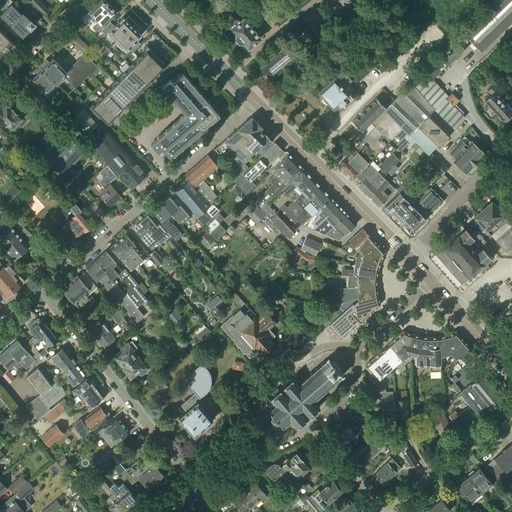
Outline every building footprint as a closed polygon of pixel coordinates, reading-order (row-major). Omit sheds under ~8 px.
[(44,15),(49,10),(38,0),(30,0),(30,1),(44,15)] [(100,0),(89,12),(86,15),(94,22),(97,20),(99,23),(93,29),(97,33),(103,27),(102,26),(116,13),(116,10),(115,9),(118,6),(111,0),(100,0)] [(511,0),(497,0),(463,33),(481,52),(511,22),(511,0)] [(21,15),(11,5),(1,15),(9,23),(22,36),(30,28),(30,29),(35,25),(30,21),(22,13),(21,15)] [(233,19),(229,22),(229,26),(236,34),(235,39),(239,43),(244,43),(248,48),(248,49),(249,48),(261,38),(256,32),(259,30),(257,27),(260,25),(257,21),(258,20),(259,17),(254,12),(251,11),(240,21),(239,20),(236,20),(233,19)] [(0,21),(5,26),(9,23),(1,15),(0,16),(0,21)] [(117,41),(135,23),(129,16),(126,20),(123,17),(114,26),(110,22),(102,30),(106,35),(108,32),(117,41)] [(142,29),(135,23),(117,41),(126,50),(128,48),(132,53),(141,44),(136,40),(141,35),(139,33),(142,29)] [(0,30),(0,57),(13,44),(0,30)] [(76,46),(82,52),(87,47),(81,41),(76,46)] [(449,68),(457,61),(454,58),(464,50),(455,41),(432,63),(424,71),(432,79),(441,71),(440,71),(446,64),(449,68)] [(292,48),(289,45),(288,43),(287,44),(287,45),(261,67),(260,67),(261,69),(261,68),(270,80),(271,81),(272,80),(298,58),(299,58),(300,57),(299,57),(302,55),(294,46),(292,48)] [(503,46),(489,60),(492,63),(506,49),(503,46)] [(147,49),(140,56),(159,75),(168,66),(148,47),(146,48),(147,49)] [(75,88),(96,66),(84,54),(66,72),(53,59),(49,63),(46,60),(40,66),(50,76),(59,85),(65,79),(75,88)] [(140,56),(132,64),(151,83),(159,75),(140,56)] [(132,64),(124,73),(143,91),(151,83),(132,64)] [(49,99),(55,94),(53,92),(59,85),(50,76),(40,66),(34,72),(36,75),(33,79),(46,92),(44,94),(49,99)] [(92,71),(96,75),(100,70),(96,67),(92,71)] [(352,97),(348,93),(352,89),(348,84),(352,81),(341,69),(333,76),(334,78),(318,92),(319,93),(323,98),(322,100),(326,104),(328,103),(332,107),(332,108),(333,109),(337,105),(340,109),(352,97)] [(432,79),(424,71),(411,84),(435,111),(435,110),(454,128),(465,118),(445,99),(448,96),(432,79)] [(143,91),(124,73),(115,81),(134,100),(143,91)] [(183,74),(175,81),(172,78),(162,86),(185,113),(185,114),(151,143),(158,152),(161,148),(170,159),(210,124),(211,125),(219,119),(218,117),(218,116),(219,113),(213,105),(211,106),(183,74)] [(107,90),(126,108),(134,100),(115,81),(107,90)] [(506,123),(511,116),(511,114),(510,113),(511,111),(511,109),(500,96),(503,93),(492,81),(489,83),(492,87),(488,90),(491,94),(485,100),(503,120),(506,123)] [(30,97),(34,92),(25,83),(20,88),(30,97)] [(435,111),(411,84),(385,110),(402,128),(407,134),(402,138),(409,144),(411,146),(416,142),(429,155),(446,137),(454,128),(435,110),(435,111)] [(107,90),(99,98),(118,117),(126,108),(107,90)] [(458,100),(453,94),(453,93),(447,99),(453,105),(459,100),(459,99),(458,100)] [(77,97),(74,100),(80,106),(83,103),(77,97)] [(43,108),(46,105),(46,102),(42,98),(39,98),(36,101),(43,108)] [(118,117),(99,98),(91,106),(110,125),(118,117)] [(362,132),(386,108),(376,99),(353,122),(362,132)] [(19,125),(34,108),(29,104),(19,115),(6,104),(2,108),(2,109),(0,107),(0,118),(11,129),(17,123),(19,125)] [(84,109),(74,117),(87,133),(97,125),(84,109)] [(351,181),(355,177),(389,142),(397,133),(402,128),(385,110),(350,144),(355,149),(338,167),(351,181)] [(257,122),(252,117),(215,149),(223,158),(232,149),(241,158),(236,162),(241,167),(244,163),(255,152),(248,144),(255,137),(253,135),(262,127),(257,121),(257,122)] [(73,124),(69,129),(76,135),(80,131),(73,124)] [(106,130),(105,128),(102,126),(87,139),(91,143),(131,189),(147,175),(106,130)] [(261,152),(273,140),(274,139),(262,127),(263,127),(262,127),(253,135),(255,137),(248,144),(255,152),(259,149),(261,152)] [(377,186),(386,177),(384,176),(395,165),(405,155),(401,152),(409,144),(402,138),(407,134),(402,128),(397,133),(389,142),(355,177),(360,182),(356,186),(367,197),(375,190),(374,189),(377,185),(377,186)] [(39,161),(58,179),(85,149),(66,131),(39,161)] [(485,153),(465,136),(464,137),(464,138),(461,141),(461,140),(456,146),(476,163),(478,161),(484,154),(485,153)] [(260,172),(283,151),(275,142),(258,158),(259,158),(253,164),(260,172)] [(456,158),(453,161),(467,173),(467,172),(473,166),(474,166),(476,163),(456,146),(455,146),(450,153),(456,158)] [(272,184),(288,168),(287,167),(294,160),(287,152),(285,152),(279,158),(281,160),(271,170),(275,174),(268,180),(272,184)] [(433,154),(429,159),(435,165),(439,161),(433,154)] [(186,175),(190,180),(196,187),(218,168),(208,156),(186,175)] [(281,191),(303,169),(294,160),(287,167),(288,168),(272,184),(258,198),(260,199),(256,203),(258,205),(257,205),(261,210),(266,205),(281,190),(281,191)] [(238,178),(248,168),(244,163),(241,167),(236,172),(234,173),(238,178)] [(245,194),(255,185),(251,181),(260,172),(253,164),(248,168),(238,178),(234,182),(245,194)] [(230,176),(231,176),(233,174),(234,173),(236,172),(229,165),(225,169),(225,170),(230,176)] [(387,195),(394,189),(386,181),(398,168),(395,165),(384,176),(386,177),(377,186),(377,185),(374,189),(375,190),(367,197),(378,207),(389,197),(387,195)] [(116,177),(107,166),(99,172),(104,178),(99,182),(105,188),(99,193),(109,205),(120,196),(109,183),(116,177)] [(300,190),(312,178),(303,169),(281,191),(286,195),(296,186),(300,190)] [(238,178),(233,174),(231,176),(230,176),(227,179),(232,184),(234,182),(238,178)] [(304,222),(312,213),(307,208),(308,207),(305,204),(322,188),(312,178),(300,190),(302,193),(292,202),(295,204),(289,210),(296,218),(298,219),(304,222)] [(196,187),(190,180),(176,193),(197,217),(213,203),(221,196),(214,189),(208,195),(207,193),(203,197),(195,188),(196,187)] [(399,219),(412,206),(405,199),(411,194),(401,184),(396,189),(399,192),(385,206),(385,207),(383,209),(389,215),(391,212),(392,213),(392,212),(399,219)] [(61,196),(65,192),(60,186),(56,190),(61,196)] [(318,210),(331,197),(322,188),(305,204),(308,207),(307,208),(312,213),(317,208),(318,210)] [(414,204),(399,220),(406,226),(405,227),(412,233),(413,233),(416,234),(419,231),(419,229),(418,228),(444,201),(430,188),(414,204)] [(169,197),(163,203),(176,219),(178,222),(181,225),(190,218),(187,214),(180,206),(178,207),(169,197)] [(314,228),(338,205),(331,197),(318,210),(317,208),(312,213),(304,222),(314,228)] [(289,210),(295,204),(292,202),(287,207),(284,205),(277,212),(283,218),(291,226),(298,219),(296,218),(289,210)] [(84,231),(92,224),(80,211),(81,210),(75,203),(70,208),(75,215),(65,223),(76,237),(84,231)] [(161,222),(173,236),(176,240),(182,235),(180,231),(172,222),(176,219),(163,203),(155,209),(157,212),(154,214),(161,222)] [(213,203),(197,217),(200,222),(210,233),(219,224),(212,217),(218,209),(213,203)] [(511,225),(511,226),(491,203),(474,217),(506,253),(511,247),(511,225)] [(256,224),(265,215),(264,214),(261,210),(257,205),(247,215),(256,224)] [(324,234),(325,234),(346,213),(338,205),(314,228),(324,234)] [(275,225),(283,218),(277,212),(269,220),(275,225)] [(339,241),(356,224),(346,213),(325,234),(339,241)] [(10,226),(3,216),(0,218),(0,242),(14,259),(28,246),(11,225),(10,226)] [(157,227),(147,216),(140,222),(154,238),(154,239),(156,242),(166,233),(159,225),(157,227)] [(296,231),(291,226),(283,218),(275,225),(269,220),(265,223),(273,231),(275,229),(278,231),(279,230),(288,238),(296,231)] [(41,237),(45,234),(52,228),(45,219),(33,229),(41,237)] [(150,247),(156,242),(154,239),(154,238),(140,222),(133,227),(150,247)] [(32,239),(37,234),(26,224),(21,229),(32,239)] [(226,231),(219,224),(210,233),(217,241),(226,231)] [(208,249),(215,243),(203,227),(195,234),(208,249)] [(57,250),(65,243),(52,228),(45,234),(57,250)] [(371,238),(363,229),(349,241),(357,251),(358,250),(371,238)] [(482,275),(489,269),(486,265),(491,260),(465,230),(443,249),(444,249),(437,256),(462,285),(469,279),(479,271),(482,275)] [(137,264),(145,257),(125,234),(118,241),(127,251),(129,254),(137,264)] [(179,258),(185,253),(172,237),(166,242),(179,258)] [(308,255),(314,256),(320,244),(306,237),(300,249),(308,255)] [(378,270),(378,268),(380,261),(384,252),(371,237),(371,238),(358,250),(361,253),(357,257),(356,257),(354,264),(378,270)] [(131,270),(137,264),(129,254),(127,251),(118,241),(111,247),(131,270)] [(313,262),(314,256),(308,255),(300,249),(297,246),(292,252),(301,259),(302,258),(305,261),(313,262)] [(159,267),(164,262),(154,251),(149,255),(159,267)] [(106,252),(96,260),(109,275),(116,284),(135,308),(136,307),(145,299),(142,295),(143,294),(137,287),(139,285),(125,268),(118,274),(112,267),(116,264),(106,252)] [(200,268),(203,266),(198,260),(196,258),(193,261),(195,262),(200,268)] [(86,268),(87,270),(96,281),(100,278),(104,283),(103,284),(117,300),(122,305),(123,304),(137,322),(144,316),(136,307),(135,308),(116,284),(109,275),(96,260),(86,268)] [(12,268),(8,264),(7,264),(5,266),(7,267),(3,270),(1,269),(0,270),(0,275),(14,291),(23,283),(23,281),(24,280),(12,268)] [(376,278),(378,270),(354,264),(353,272),(343,270),(343,276),(348,276),(350,277),(376,279),(376,278)] [(249,281),(254,277),(248,270),(243,274),(249,281)] [(83,312),(95,301),(89,295),(97,288),(84,273),(79,277),(77,276),(62,289),(74,303),(83,312)] [(14,291),(0,275),(0,290),(6,298),(14,291)] [(348,276),(347,288),(348,288),(350,288),(357,288),(376,287),(376,279),(350,277),(348,276)] [(137,287),(143,294),(148,289),(142,283),(139,285),(137,287)] [(358,299),(377,295),(376,287),(357,288),(350,288),(348,288),(347,288),(340,288),(341,303),(352,300),(358,299)] [(240,308),(245,304),(234,292),(230,296),(240,308)] [(352,303),(343,311),(356,325),(364,318),(380,305),(377,295),(358,299),(353,304),(352,303)] [(245,314),(240,309),(233,315),(234,317),(222,327),(235,342),(239,347),(240,346),(240,348),(244,353),(246,352),(246,354),(249,358),(259,350),(263,353),(274,343),(271,340),(275,336),(269,329),(277,322),(267,311),(258,319),(250,310),(245,314)] [(356,325),(343,311),(341,313),(338,310),(333,314),(336,317),(328,324),(328,325),(324,328),(330,335),(334,332),(340,338),(355,325),(355,326),(356,325)] [(118,324),(123,320),(116,311),(111,315),(118,324)] [(214,328),(220,324),(214,317),(209,322),(214,328)] [(34,321),(29,326),(30,329),(35,336),(29,340),(33,345),(39,341),(45,336),(42,331),(48,327),(47,326),(48,324),(46,322),(44,322),(42,319),(39,322),(37,319),(34,321)] [(97,341),(109,330),(100,319),(88,329),(97,341)] [(123,320),(118,324),(109,330),(97,341),(103,348),(119,335),(117,332),(127,323),(124,319),(123,320)] [(45,336),(39,341),(45,349),(58,339),(56,337),(57,336),(55,333),(53,333),(49,328),(48,327),(42,331),(45,336)] [(200,340),(210,332),(206,327),(196,335),(200,340)] [(299,332),(294,327),(289,331),(303,346),(313,337),(304,328),(299,332)] [(409,347),(413,335),(404,332),(389,345),(405,363),(411,357),(411,355),(411,350),(407,349),(407,346),(409,347)] [(477,357),(469,348),(470,348),(456,332),(447,336),(439,337),(440,361),(441,364),(441,357),(451,354),(456,359),(455,360),(463,368),(466,365),(467,366),(477,357)] [(430,338),(421,337),(413,335),(409,347),(407,346),(407,349),(411,350),(411,355),(415,356),(415,365),(429,364),(430,372),(441,371),(441,364),(440,361),(439,337),(439,338),(430,338)] [(16,340),(14,338),(9,343),(10,345),(7,348),(23,366),(26,369),(35,361),(32,357),(17,339),(16,340)] [(138,348),(132,340),(128,343),(122,348),(123,350),(115,357),(123,367),(138,356),(134,351),(138,348)] [(405,366),(403,364),(405,363),(389,345),(380,353),(393,367),(396,365),(401,370),(405,366)] [(52,358),(48,360),(52,365),(55,362),(57,365),(70,355),(70,353),(68,351),(66,350),(64,347),(51,357),(52,358)] [(23,366),(7,348),(4,350),(2,349),(0,350),(0,358),(9,369),(13,365),(18,371),(23,366)] [(44,356),(48,353),(45,349),(40,354),(41,356),(43,357),(44,356)] [(41,356),(40,354),(38,352),(32,357),(35,361),(38,358),(41,356)] [(388,378),(392,374),(389,371),(393,367),(380,353),(365,366),(372,374),(368,377),(374,384),(378,381),(385,375),(388,378)] [(68,370),(77,364),(70,355),(57,365),(63,372),(63,373),(68,369),(68,370)] [(141,361),(138,356),(123,367),(131,378),(140,371),(141,374),(147,369),(151,366),(146,358),(141,361)] [(332,363),(329,359),(323,364),(322,362),(321,363),(322,364),(318,368),(317,367),(316,368),(317,369),(312,373),(311,372),(310,373),(311,374),(307,378),(306,377),(305,378),(306,379),(301,383),(301,382),(301,381),(298,377),(295,379),(294,377),(290,380),(289,378),(284,382),(286,384),(282,387),(283,388),(282,388),(278,391),(277,389),(272,393),(273,395),(270,398),(271,398),(269,399),(266,396),(265,396),(251,409),(251,410),(257,417),(257,418),(258,418),(268,409),(269,410),(269,411),(273,415),(271,419),(275,424),(280,423),(283,427),(290,421),(291,422),(291,424),(293,426),(295,426),(296,428),(308,418),(307,417),(308,417),(320,407),(318,405),(321,403),(317,399),(316,400),(315,399),(320,395),(321,396),(322,395),(321,394),(325,390),(326,392),(327,391),(326,390),(331,386),(332,387),(333,386),(332,385),(336,381),(337,382),(338,381),(337,380),(343,375),(339,371),(342,369),(335,361),(332,363)] [(242,371),(244,362),(233,360),(232,369),(242,371)] [(199,397),(199,398),(201,397),(202,396),(204,395),(205,394),(206,393),(207,391),(208,390),(209,388),(210,387),(210,385),(211,383),(211,382),(211,380),(211,378),(211,376),(210,375),(210,373),(209,371),(209,370),(208,369),(206,367),(205,366),(204,364),(202,363),(194,370),(192,390),(195,393),(181,405),(186,412),(179,418),(191,432),(188,434),(194,441),(200,435),(198,432),(213,420),(212,419),(215,417),(209,410),(207,413),(197,402),(195,400),(199,397)] [(55,379),(57,381),(59,384),(67,378),(73,385),(86,376),(84,374),(85,372),(83,370),(81,369),(77,364),(68,370),(68,369),(63,373),(63,372),(55,379)] [(51,386),(37,368),(27,376),(41,394),(26,405),(38,420),(50,410),(48,407),(66,393),(59,384),(57,381),(51,386)] [(9,384),(15,378),(7,370),(1,375),(9,384)] [(164,389),(171,383),(164,375),(157,381),(164,389)] [(482,375),(460,393),(470,406),(494,386),(490,381),(489,382),(482,375)] [(98,387),(94,381),(91,377),(90,379),(88,376),(85,379),(73,389),(77,395),(80,393),(80,392),(85,388),(90,395),(97,390),(96,389),(96,388),(98,387)] [(494,386),(470,406),(480,418),(490,410),(491,410),(503,400),(497,392),(498,391),(494,386)] [(90,395),(85,388),(80,392),(80,393),(83,397),(81,398),(83,400),(84,399),(91,407),(103,398),(106,396),(101,390),(98,392),(97,390),(90,395)] [(0,403),(2,406),(9,400),(0,389),(0,403)] [(397,418),(408,418),(406,391),(398,392),(399,400),(395,400),(397,418)] [(394,397),(381,398),(382,411),(395,410),(394,397)] [(65,410),(65,409),(68,407),(65,403),(66,402),(63,398),(59,402),(65,410)] [(50,423),(65,410),(59,402),(44,416),(50,423)] [(77,438),(106,416),(99,407),(82,421),(81,419),(69,428),(77,438)] [(455,411),(449,416),(452,420),(455,418),(459,415),(455,411)] [(438,434),(450,430),(443,412),(432,416),(438,434)] [(116,443),(130,432),(118,417),(99,431),(111,447),(116,443)] [(366,429),(374,422),(370,418),(363,425),(366,429)] [(18,433),(28,424),(23,419),(13,427),(18,433)] [(346,427),(343,423),(334,432),(337,435),(335,437),(343,446),(356,434),(361,430),(357,426),(353,430),(348,425),(346,427)] [(48,446),(63,433),(56,424),(41,437),(48,446)] [(18,433),(13,427),(9,431),(14,437),(18,433)] [(398,445),(404,441),(400,435),(395,439),(398,445)] [(379,452),(377,451),(383,445),(375,438),(356,456),(354,458),(360,464),(362,462),(364,464),(376,452),(377,454),(379,452)] [(511,443),(485,467),(505,489),(510,484),(502,475),(511,466),(511,443)] [(107,461),(116,454),(112,449),(103,457),(107,461)] [(410,467),(417,463),(410,451),(403,455),(410,467)] [(302,460),(296,453),(289,459),(288,458),(286,458),(283,460),(282,463),(285,466),(282,468),(289,476),(292,473),(291,473),(292,472),(297,478),(308,467),(302,460)] [(61,467),(67,462),(64,458),(58,463),(61,467)] [(384,485),(401,468),(392,458),(374,475),(378,479),(375,481),(380,486),(383,484),(384,485)] [(118,461),(113,466),(130,485),(140,477),(150,489),(164,477),(149,459),(136,471),(134,469),(133,469),(131,468),(128,468),(127,469),(126,470),(118,461)] [(289,476),(282,468),(278,463),(274,463),(263,468),(273,479),(283,482),(287,478),(290,482),(292,480),(293,481),(297,478),(292,472),(291,473),(292,473),(289,476)] [(481,494),(493,485),(479,468),(467,477),(481,494)] [(14,493),(27,482),(22,476),(9,487),(14,493)] [(470,503),(481,494),(467,477),(456,486),(470,503)] [(263,502),(268,498),(254,480),(243,489),(255,504),(260,499),(263,502)] [(329,502),(342,490),(332,480),(320,491),(318,489),(309,497),(306,500),(307,501),(316,511),(320,511),(326,507),(320,501),(324,497),(329,502)] [(103,481),(100,484),(106,492),(110,489),(114,493),(109,498),(104,502),(113,511),(125,511),(128,509),(109,487),(103,481)] [(0,506),(3,509),(0,511),(24,511),(31,506),(24,498),(35,489),(29,482),(0,506)] [(114,482),(109,487),(128,509),(131,506),(132,507),(135,507),(138,504),(139,501),(128,489),(122,483),(118,487),(114,482)] [(509,507),(511,503),(511,499),(501,487),(495,491),(509,507)] [(243,511),(250,511),(248,509),(255,504),(243,489),(232,499),(243,511)] [(290,508),(290,507),(276,491),(271,496),(285,511),(290,508)] [(306,500),(309,497),(306,494),(297,503),(300,507),(307,501),(306,500)] [(287,503),(290,507),(292,505),(300,499),(297,495),(287,503)] [(81,509),(87,505),(81,498),(76,502),(81,509)] [(349,498),(334,511),(360,511),(358,509),(357,508),(358,506),(355,503),(353,503),(349,498)] [(456,508),(448,499),(444,503),(441,499),(428,510),(429,511),(457,511),(461,509),(459,507),(456,508)] [(56,500),(42,511),(55,511),(61,507),(56,500)]
